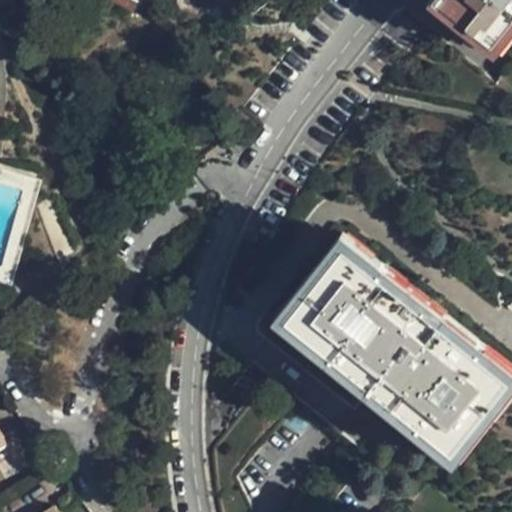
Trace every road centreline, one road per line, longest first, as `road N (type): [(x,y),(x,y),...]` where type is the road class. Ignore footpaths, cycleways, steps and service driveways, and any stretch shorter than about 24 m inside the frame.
road 1 (residential): [(390,0),(243,191),(186,301),(172,401),(174,511)]
road 2 (unknown): [(243,191),(204,179),(178,199),(113,295),(82,408)]
